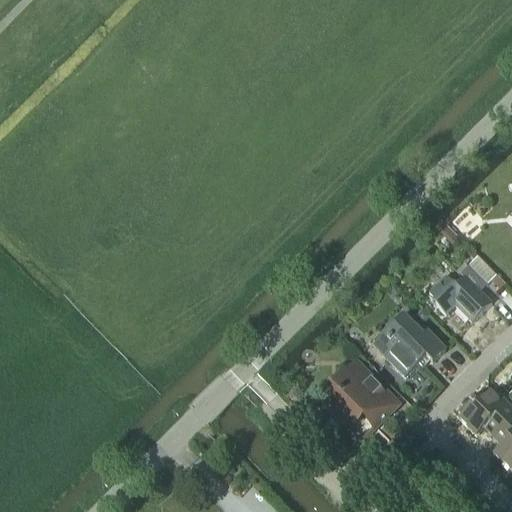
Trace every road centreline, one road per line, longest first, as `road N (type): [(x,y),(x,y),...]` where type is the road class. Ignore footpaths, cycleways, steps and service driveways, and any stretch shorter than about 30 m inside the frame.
road 1 (residential): [(106,511),(511,106)]
road 2 (residential): [(432,425),(511,336)]
